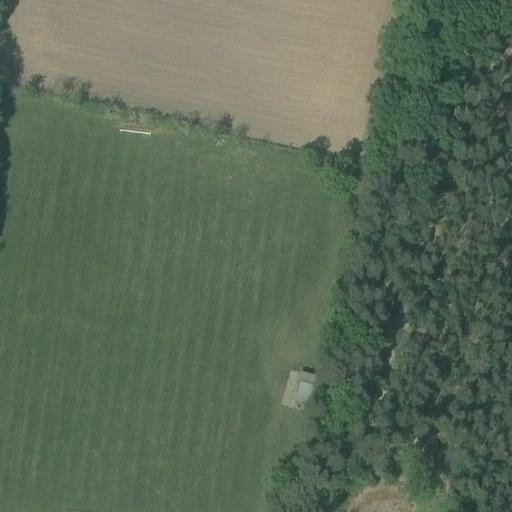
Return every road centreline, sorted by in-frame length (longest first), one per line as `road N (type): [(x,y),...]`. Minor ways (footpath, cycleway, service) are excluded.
road 1 (track): [(455,511),(436,472),(417,455),(349,456)]
road 2 (track): [(404,0),(373,118)]
